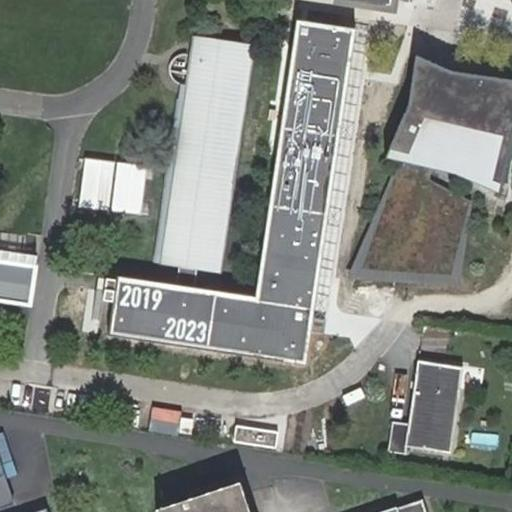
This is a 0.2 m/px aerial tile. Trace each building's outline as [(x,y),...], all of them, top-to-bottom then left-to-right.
[(199,291),(176,287),(119,278),(117,292),(111,333),(304,363),(309,332),(353,30),(299,21),(257,299),(199,291)] [(193,39),(191,52),(183,53),(176,56),(171,60),(169,70),(171,78),(178,83),(151,263),(158,265),(178,269),(176,287),(199,291),(201,274),(217,276),(250,47),(193,39)] [(511,84),(454,76),(417,59),(409,110),(385,161),(405,165),(401,171),(396,169),(347,279),(462,288),(474,203),(431,181),(433,171),(456,176),(499,196),(511,150),(511,84)] [(0,302),(28,307),(33,267),(0,261),(0,302)] [(462,368),(420,362),(410,425),(393,422),(389,449),(406,452),(407,445),(450,450),(462,368)] [(0,451),(0,453),(12,451),(7,429),(0,430),(0,451)] [(0,506),(13,503),(0,460),(0,506)] [(246,511),(238,485),(199,498),(159,511),(246,511)]
